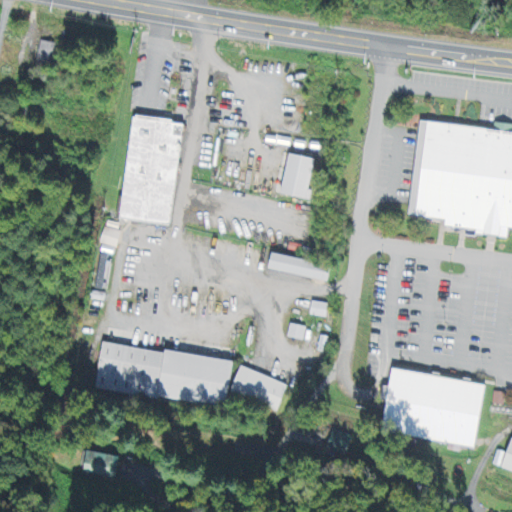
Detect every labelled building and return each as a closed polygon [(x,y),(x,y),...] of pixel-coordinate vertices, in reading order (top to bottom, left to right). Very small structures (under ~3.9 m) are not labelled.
[(36,63),(51,65),(53,46),(38,44),(36,63)] [(115,222),(167,228),(178,124),(126,119),(115,222)] [(511,137),(510,137),(511,128),(492,126),(491,132),(416,125),(409,204),(405,204),(404,219),(440,222),(440,230),(472,233),(471,238),(503,241),(504,232),(511,232),(511,137)] [(277,198),(303,201),(308,161),(283,157),(277,198)] [(99,245),(115,250),(120,233),(104,229),(99,245)] [(95,291),(107,292),(109,257),(97,256),(95,291)] [(327,286),(330,270),(267,256),(263,272),(327,286)] [(307,318),(324,319),(325,306),(309,304),(307,318)] [(232,363),(102,346),(96,392),(226,409),(232,363)] [(287,388),(241,369),(231,393),(277,412),(287,388)] [(484,386),(392,372),(390,390),(384,389),(382,403),(387,403),(382,435),(474,449),(484,386)] [(116,458),(85,455),(83,475),(114,479),(116,458)]
